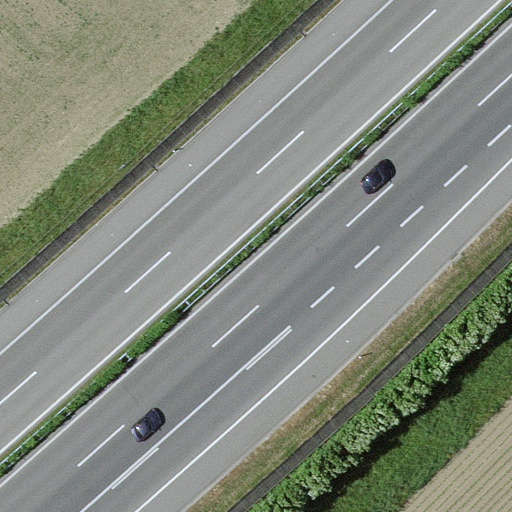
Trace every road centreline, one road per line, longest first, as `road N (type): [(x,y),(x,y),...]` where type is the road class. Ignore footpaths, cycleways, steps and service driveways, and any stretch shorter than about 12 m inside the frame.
road 1 (motorway): [(25,511),(511,74)]
road 2 (motorway): [(446,0),(0,402)]
